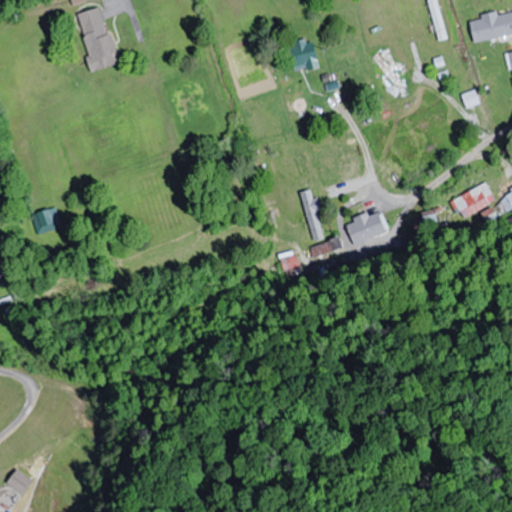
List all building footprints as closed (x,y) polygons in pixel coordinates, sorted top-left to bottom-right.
[(431,0),(439,42),(448,40),(439,0),(431,0)] [(93,72),(118,66),(105,8),(80,13),(93,72)] [(511,11),(471,20),(476,43),(511,35),(511,11)] [(309,66),(309,70),(317,70),(317,41),(295,41),(295,66),(309,66)] [(464,96),(469,109),(482,104),(477,92),(464,96)] [(463,208),(493,200),(490,186),(459,194),(463,208)] [(319,198),(314,198),(313,190),(305,191),(312,241),(325,239),(319,198)] [(63,228),(57,208),(32,215),(38,235),(63,228)] [(385,236),(383,214),(352,216),(353,238),(385,236)] [(0,277),(9,273),(0,257),(0,277)] [(10,482),(25,493),(34,480),(20,470),(10,482)]
